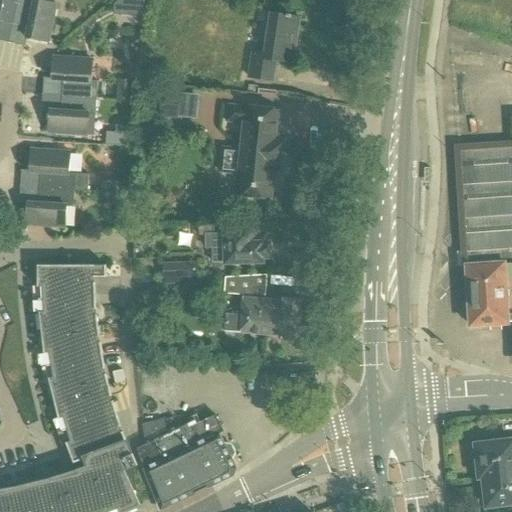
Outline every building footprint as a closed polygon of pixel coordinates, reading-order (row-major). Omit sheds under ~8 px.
[(17,0),(0,0),(0,21),(13,24),(17,0)] [(17,0),(13,24),(28,27),(26,38),(48,43),(56,4),(35,0),(17,0)] [(144,0),(118,0),(113,4),(113,13),(144,14),(144,0)] [(292,63),(299,18),(270,14),(264,54),(252,52),(249,77),(273,81),(276,60),(292,63)] [(96,98),(98,81),(91,81),(92,59),(53,57),(51,80),(63,80),(62,96),(96,98)] [(130,101),(132,79),(118,78),(117,100),(130,101)] [(178,119),(181,91),(162,89),(159,117),(178,119)] [(95,115),(96,98),(62,96),(60,110),(49,110),(48,133),(87,135),(89,114),(95,115)] [(220,153),(219,170),(236,172),(236,175),(234,194),(271,197),(274,172),(277,173),(281,136),(277,136),(280,111),(242,108),(242,106),(227,105),(226,122),(241,124),(239,147),(221,145),(220,153)] [(127,147),(129,126),(116,125),(115,132),(106,132),(105,145),(127,147)] [(511,145),(463,149),(465,183),(461,183),(463,217),(459,217),(461,253),(464,252),(465,265),(466,265),(469,326),(508,324),(508,322),(511,322),(511,145)] [(88,192),(89,174),(69,173),(70,152),(31,149),(29,172),(40,173),(39,188),(74,191),(88,192)] [(119,193),(119,181),(102,180),(101,192),(119,193)] [(73,207),(74,191),(39,188),(38,203),(27,202),(25,225),(65,228),(66,206),(73,207)] [(118,205),(119,193),(101,192),(100,204),(118,205)] [(222,233),(205,234),(205,248),(213,248),(213,262),(225,262),(264,261),(268,256),(268,242),(264,242),(264,237),(260,237),(260,232),(253,229),(252,225),(222,226),(222,229),(222,233)] [(163,279),(198,278),(197,262),(162,263),(163,279)] [(96,309),(94,278),(106,277),(106,265),(37,265),(37,287),(42,287),(44,312),(38,312),(43,354),(49,353),(53,377),(48,378),(58,419),(63,417),(70,441),(65,443),(73,463),(83,460),(85,466),(46,479),(13,487),(0,488),(0,511),(109,511),(118,509),(118,511),(129,511),(140,507),(125,471),(137,466),(132,453),(133,453),(127,438),(125,439),(121,427),(111,396),(104,369),(99,337),(96,309)] [(284,300),(282,300),(265,298),(267,274),(225,277),(224,292),(258,295),(257,299),(251,298),(250,309),(259,310),(258,319),(268,320),(267,335),(281,336),(280,339),(298,340),(302,300),(284,298),(284,300)] [(257,299),(258,295),(224,292),(224,294),(241,295),(238,314),(225,313),(225,321),(225,331),(267,335),(268,320),(258,319),(259,310),(250,309),(251,298),(257,299)] [(115,383),(125,381),(122,370),(112,372),(115,383)] [(223,431),(215,415),(203,421),(196,424),(194,420),(136,448),(143,467),(142,467),(160,510),(233,475),(236,468),(219,434),(223,431)] [(511,473),(511,439),(474,444),(476,462),(475,464),(476,473),(478,475),(478,478),(511,473)] [(511,473),(478,478),(482,478),(484,490),(482,492),(483,500),(485,502),(486,507),(511,503),(511,473)]
